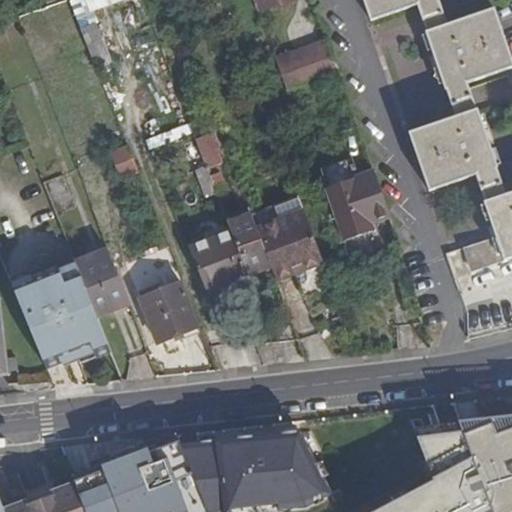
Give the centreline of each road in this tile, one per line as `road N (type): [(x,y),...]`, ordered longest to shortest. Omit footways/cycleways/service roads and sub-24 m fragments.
road 1 (primary): [(445,369),(0,423)]
road 2 (residential): [(338,0),(448,308),(445,369)]
